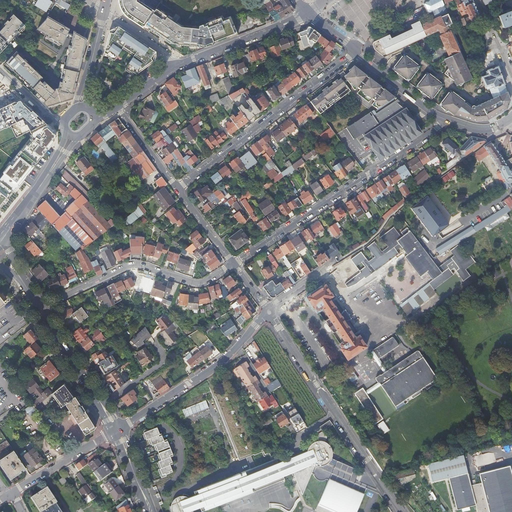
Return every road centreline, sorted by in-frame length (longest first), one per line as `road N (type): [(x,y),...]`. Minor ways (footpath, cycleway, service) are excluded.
road 1 (residential): [(448,120),(232,264)]
road 2 (residential): [(177,189),(353,50)]
road 3 (residential): [(39,308),(129,266),(201,283),(232,264)]
road 4 (residential): [(267,310),(215,366),(116,430)]
road 5 (unclassified): [(176,65),(306,13)]
road 6 (residential): [(335,412),(267,310)]
road 7 (residential): [(116,430),(12,494)]
